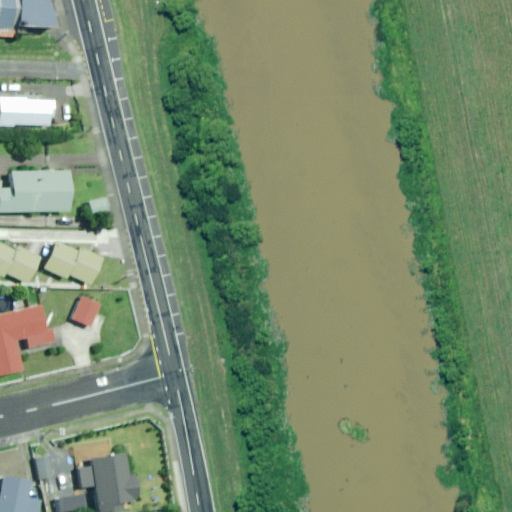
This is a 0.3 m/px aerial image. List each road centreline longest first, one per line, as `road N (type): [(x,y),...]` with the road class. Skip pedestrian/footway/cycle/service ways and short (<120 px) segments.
road 1 (unclassified): [(83,0),(174,374)]
road 2 (tertiary): [(0,416),(174,374)]
road 3 (unclassified): [(174,374),(196,511)]
